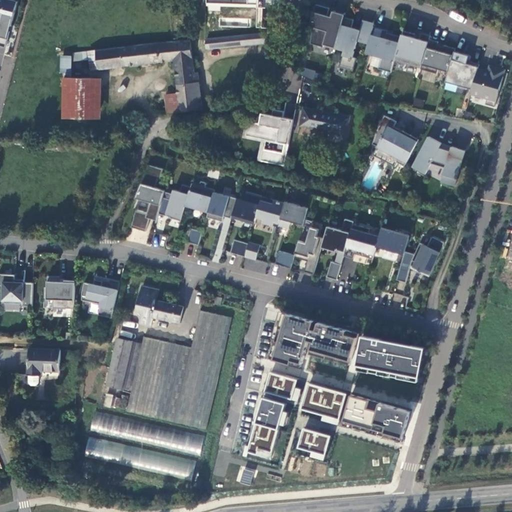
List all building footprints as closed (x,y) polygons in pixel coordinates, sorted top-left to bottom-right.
[(18,1),(13,0),(0,0),(0,45),(6,47),(18,1)] [(280,0),(205,0),(205,10),(220,10),(220,6),(257,7),(257,28),(262,28),(262,5),(280,5),(280,0)] [(330,8),(316,4),(312,44),(324,47),(325,45),(336,48),(345,17),(346,15),(334,11),(332,17),(327,15),(330,8)] [(354,20),(345,17),(336,48),(345,51),(340,67),(353,71),(357,58),(353,57),(358,41),(369,44),(374,26),(374,24),(363,20),(360,30),(352,27),(354,20)] [(388,31),(374,26),(369,44),(366,53),(382,57),(379,69),(392,73),(395,61),(402,37),(388,32),(388,31)] [(402,37),(395,61),(422,69),(430,39),(431,36),(421,33),(420,39),(415,38),(416,34),(404,31),(402,37)] [(270,33),(271,42),(279,41),(278,32),(270,33)] [(271,42),(270,33),(207,39),(207,48),(271,42)] [(430,39),(422,69),(421,69),(437,74),(439,69),(449,72),(455,51),(456,49),(445,45),(444,48),(437,46),(439,42),(430,39)] [(175,60),(178,93),(181,111),(202,109),(198,72),(195,72),(193,57),(191,41),(174,43),(175,60)] [(175,60),(174,43),(74,53),(75,61),(90,59),(92,70),(175,60)] [(470,56),(455,51),(449,72),(447,80),(459,84),(458,87),(467,89),(469,84),(474,85),(479,69),(480,65),(469,61),(470,56)] [(62,55),(62,71),(65,71),(72,71),(73,55),(62,55)] [(495,107),(506,70),(490,66),(488,72),(479,69),(474,85),(471,95),(488,99),(486,105),(495,107)] [(304,67),(301,75),(314,80),(317,72),(304,67)] [(102,78),(65,77),(64,118),(102,119),(102,78)] [(168,113),(181,111),(178,93),(166,94),(168,113)] [(350,117),(304,107),(301,125),(346,135),(350,117)] [(265,149),(263,160),(284,165),(294,119),(283,117),(284,112),(273,110),(273,114),(262,112),(260,123),(249,120),(246,135),(285,143),(283,153),(265,149)] [(405,166),(419,140),(403,131),(395,127),(397,121),(386,115),(377,131),(373,143),(378,146),(374,155),(395,166),(398,162),(405,166)] [(452,148),(450,153),(439,149),(442,144),(429,137),(413,167),(425,174),(431,164),(446,169),(443,176),(456,180),(465,152),(452,148)] [(136,210),(131,228),(146,232),(149,219),(157,221),(159,214),(165,192),(165,190),(156,188),(158,179),(160,180),(163,169),(149,165),(136,198),(150,203),(147,213),(136,210)] [(453,187),(456,180),(443,176),(441,183),(453,187)] [(186,206),(209,212),(214,192),(215,190),(206,187),(207,183),(201,181),(200,186),(192,183),(191,187),(186,206)] [(170,218),(181,221),(186,206),(191,187),(182,185),(181,192),(174,190),(173,194),(165,192),(159,214),(167,216),(167,214),(171,215),(170,218)] [(233,214),(237,199),(214,192),(209,212),(207,217),(222,222),(224,217),(232,219),(233,214)] [(257,217),(262,197),(247,192),(244,201),(237,199),(233,214),(242,217),(241,220),(254,224),(257,217)] [(279,226),(285,203),(262,197),(257,217),(264,219),(263,223),(278,227),(279,226)] [(308,208),(286,202),(285,203),(279,226),(289,229),(291,222),(304,225),(308,208)] [(344,256),(353,224),(354,222),(346,219),(342,231),(328,227),(325,239),(323,246),(339,250),(337,256),(344,258),(344,256)] [(370,229),(353,224),(344,256),(354,259),(355,254),(373,259),(377,247),(380,237),(369,233),(370,229)] [(320,229),(311,227),(306,243),(299,241),(294,257),(308,262),(305,272),(314,274),(323,246),(325,239),(318,236),(320,229)] [(203,232),(191,228),(187,242),(199,245),(203,232)] [(410,236),(382,228),(380,237),(377,247),(388,250),(388,251),(395,254),(396,252),(405,254),(406,252),(410,236)] [(445,243),(433,237),(429,247),(421,243),(415,255),(406,252),(405,254),(397,280),(406,283),(412,262),(413,261),(421,264),(417,272),(421,274),(421,273),(430,276),(445,243)] [(249,244),(234,240),(231,253),(245,257),(245,256),(249,244)] [(249,242),(249,244),(245,256),(256,260),(260,245),(249,242)] [(275,263),(291,267),(294,254),(278,251),(275,263)] [(342,265),(332,262),(327,277),(337,280),(342,265)] [(16,272),(0,272),(0,283),(4,283),(5,301),(21,302),(21,305),(33,304),(34,282),(15,280),(16,272)] [(61,275),(49,274),(48,286),(46,286),(45,298),(54,298),(54,307),(75,308),(76,279),(66,279),(66,280),(60,280),(61,275)] [(95,283),(85,281),(83,291),(83,299),(102,303),(99,314),(113,317),(121,280),(111,278),(110,280),(104,278),(103,280),(96,278),(95,283)] [(158,300),(160,293),(153,291),(154,287),(143,284),(137,311),(143,312),(140,322),(152,324),(154,317),(181,323),(185,306),(158,300)] [(223,298),(214,296),(212,302),(221,304),(223,298)] [(142,344),(118,338),(107,385),(132,391),(126,412),(206,430),(233,318),(201,311),(192,348),(144,337),(142,344)] [(311,355),(349,365),(359,335),(288,315),(276,357),(302,365),(308,343),(315,345),(311,355)] [(417,382),(423,349),(366,339),(360,372),(417,382)] [(62,349),(30,348),(29,375),(30,375),(29,382),(32,385),(37,385),(40,383),(40,375),(41,375),(41,370),(61,371),(62,349)] [(296,388),(299,379),(272,371),(266,393),(297,402),(301,389),(296,388)] [(28,387),(29,375),(19,374),(19,387),(28,387)] [(310,384),(303,410),(338,421),(346,394),(310,384)] [(402,440),(410,412),(351,395),(343,423),(402,440)] [(284,412),(286,405),(263,399),(248,454),(271,460),(280,424),(285,426),(288,413),(284,412)] [(90,433),(150,441),(152,421),(93,414),(90,433)] [(200,455),(204,436),(153,425),(150,444),(200,455)] [(323,461),(330,437),(305,430),(299,450),(311,453),(310,458),(323,461)] [(149,466),(151,446),(87,440),(85,460),(149,466)] [(151,452),(148,470),(192,477),(195,459),(151,452)] [(244,469),(240,481),(249,485),(254,472),(244,469)]
